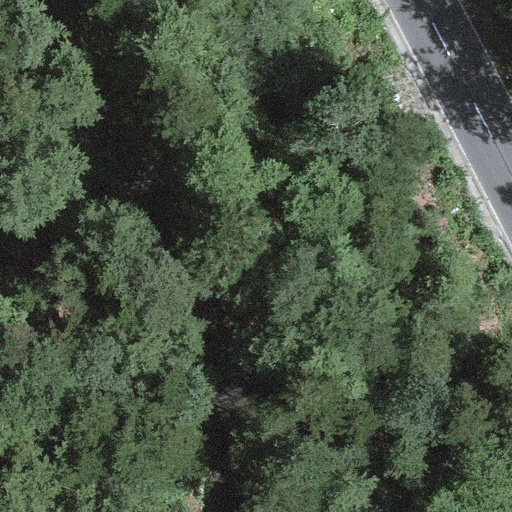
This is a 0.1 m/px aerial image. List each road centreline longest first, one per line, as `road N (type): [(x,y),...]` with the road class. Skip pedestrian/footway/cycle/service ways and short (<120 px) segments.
road 1 (unclassified): [(232,511),(217,367),(91,82),(37,0)]
road 2 (primary): [(424,0),(511,169)]
